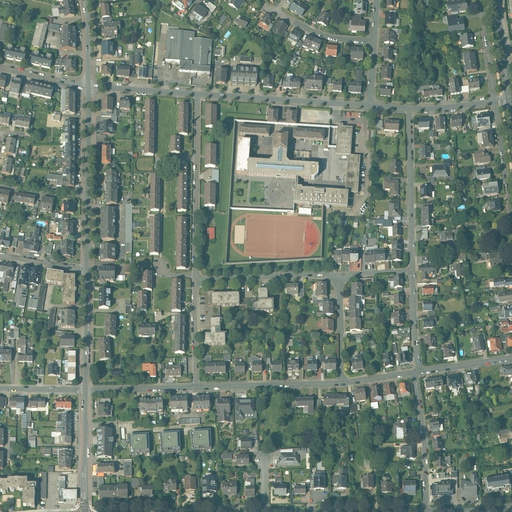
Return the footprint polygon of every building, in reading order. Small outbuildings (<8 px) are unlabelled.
[(175,0),(174,2),(177,4),(176,6),(177,8),(178,9),(179,9),(180,10),(181,10),(183,8),(186,10),(189,7),(192,4),(191,3),(193,0),(175,0)] [(243,1),(242,0),(231,0),(229,4),(237,10),(243,1)] [(454,2),(448,3),(449,9),(452,9),(452,13),(466,11),(465,0),(454,2)] [(216,8),(209,3),(205,8),(209,11),(212,13),(216,8)] [(299,3),(297,5),(294,3),(290,10),(295,13),(306,20),(306,19),(302,17),(307,8),(299,3)] [(366,3),(357,3),(357,7),(357,12),(356,12),(366,12),(366,3)] [(205,8),(200,4),(198,6),(193,13),(203,20),(208,13),(207,13),(209,11),(205,8)] [(72,5),(64,7),(64,10),(59,11),(60,15),(65,15),(66,18),(74,16),(72,5)] [(108,6),(101,7),(102,18),(109,17),(108,6)] [(325,14),(321,13),(317,23),(326,26),(328,22),(327,22),(330,14),(326,12),(325,14)] [(272,19),(265,15),(260,23),(268,27),(272,19)] [(389,15),(386,15),(385,25),(391,26),(393,26),(394,26),(394,16),(389,15)] [(249,21),(241,17),(237,24),(245,28),(249,21)] [(354,19),(351,19),(351,30),(348,30),(351,30),(351,31),(365,32),(365,23),(361,22),(361,19),(354,19)] [(457,20),(447,22),(448,23),(449,33),(464,31),(462,20),(457,20)] [(46,23),(38,22),(32,47),(41,49),(47,29),(48,24),(46,23)] [(287,27),(279,22),(273,32),(281,37),(284,31),(287,27)] [(108,24),(104,25),(104,29),(102,29),(102,36),(104,36),(104,39),(115,39),(115,36),(117,36),(117,28),(120,28),(120,23),(114,24),(108,24)] [(15,30),(7,29),(7,25),(1,24),(0,29),(0,38),(4,39),(5,34),(14,36),(15,30)] [(75,29),(61,29),(61,50),(75,50),(75,29)] [(301,34),(294,30),(291,35),(290,35),(288,39),(296,43),(297,43),(298,40),(301,34)] [(194,33),(167,31),(165,61),(180,62),(192,63),(194,37),(194,33)] [(396,33),(385,32),(385,37),(384,37),(384,43),(389,43),(389,44),(390,44),(390,43),(393,43),(394,38),(395,38),(396,33)] [(461,37),(460,37),(461,37),(461,38),(462,48),(473,47),(473,46),(471,36),(472,36),(472,35),(461,37)] [(205,40),(197,40),(197,38),(194,37),(192,63),(192,67),(210,68),(212,41),(208,40),(208,38),(205,38),(205,40)] [(314,40),(307,37),(304,44),(303,47),(310,49),(314,40)] [(322,43),(314,40),(310,49),(318,52),(322,43)] [(113,45),(102,45),(102,58),(113,58),(113,57),(117,58),(117,53),(113,53),(113,45)] [(225,55),(225,47),(221,46),(221,49),(214,49),(214,55),(225,55)] [(337,48),(327,47),(326,57),(336,57),(337,48)] [(363,50),(351,49),(351,59),(363,60),(363,50)] [(26,54),(7,50),(5,58),(24,62),(26,54)] [(383,50),(383,61),(392,61),(392,54),(396,54),(397,51),(389,50),(383,50)] [(466,64),(475,63),(474,54),(471,54),(463,55),(464,60),(465,60),(466,64)] [(52,60),(33,56),(32,64),(50,68),(52,60)] [(75,60),(67,60),(67,72),(75,72),(75,60)] [(192,63),(180,62),(180,72),(192,73),(192,67),(192,63)] [(475,63),(466,64),(467,72),(476,71),(475,63)] [(106,67),(102,67),(102,73),(102,76),(104,76),(111,76),(111,72),(112,72),(112,71),(111,71),(111,67),(109,67),(106,67)] [(125,69),(117,68),(117,71),(117,72),(117,77),(125,77),(125,78),(129,78),(129,73),(130,69),(127,69),(128,67),(125,67),(125,69)] [(143,68),(143,69),(139,68),(139,70),(138,70),(138,79),(147,79),(148,68),(147,68),(143,68)] [(387,68),(382,68),(381,80),(390,80),(391,69),(387,68)] [(244,84),(245,70),(232,69),(231,83),(244,84)] [(245,70),(244,84),(256,85),(257,71),(245,70)] [(226,71),(217,71),(216,84),(225,84),(225,79),(226,79),(226,76),(226,71)] [(266,77),(264,77),(263,87),(272,88),(273,75),(273,78),(266,77)] [(356,85),(349,84),(350,82),(349,82),(349,85),(348,93),(349,93),(357,94),(357,93),(359,92),(361,92),(361,91),(361,85),(361,78),(356,77),(356,85)] [(316,78),(313,78),(307,78),(307,84),(306,88),(309,88),(309,90),(319,91),(319,89),(321,89),(322,79),(316,78)] [(22,82),(13,79),(10,93),(19,95),(21,86),(22,82)] [(292,80),(284,80),(284,88),(291,89),(292,80)] [(300,81),(292,80),(291,89),(299,89),(300,84),(300,81)] [(339,84),(333,84),(332,92),(333,92),(341,92),(341,93),(342,84),(342,80),(339,80),(339,84)] [(478,80),(467,82),(468,86),(469,91),(476,90),(480,90),(479,86),(478,80)] [(457,81),(449,82),(451,95),(459,94),(458,89),(457,81)] [(34,84),(28,83),(26,89),(25,93),(26,93),(31,95),(32,95),(34,84)] [(53,89),(34,84),(32,95),(51,99),(53,89)] [(391,87),(386,86),(386,87),(381,87),(380,96),(390,96),(390,87),(391,87)] [(432,86),(427,87),(427,86),(420,87),(420,93),(421,92),(421,94),(423,94),(424,98),(433,97),(432,88),(432,86)] [(439,89),(439,87),(432,88),(433,97),(442,96),(441,88),(439,89)] [(76,95),(64,92),(63,102),(63,103),(75,103),(76,95)] [(108,99),(102,99),(102,106),(102,112),(112,112),(112,111),(112,108),(113,108),(113,105),(113,100),(108,99)] [(129,100),(126,99),(125,100),(121,100),(120,109),(130,110),(130,104),(129,104),(130,101),(129,100)] [(145,120),(154,120),(154,102),(145,102),(145,120)] [(75,103),(63,103),(63,114),(70,114),(70,115),(75,115),(75,103)] [(179,120),(188,120),(188,105),(179,105),(179,120)] [(216,107),(206,107),(206,111),(206,123),(206,127),(206,128),(216,128),(216,107)] [(278,111),(268,110),(268,124),(277,124),(280,124),(280,122),(281,122),(281,121),(277,121),(278,118),(278,116),(278,111)] [(297,112),(287,112),(287,117),(286,118),(286,122),(286,125),(296,125),(297,112)] [(488,115),(480,116),(480,117),(476,118),(478,128),(483,128),(490,127),(488,115)] [(10,117),(3,116),(2,124),(9,126),(10,121),(10,117)] [(461,117),(451,118),(452,127),(456,126),(456,128),(461,127),(461,123),(461,117)] [(23,120),(16,118),(16,122),(15,127),(22,128),(23,120)] [(444,119),(435,120),(436,131),(444,130),(444,131),(445,131),(444,126),(445,126),(445,125),(444,125),(444,119)] [(30,121),(23,120),(22,128),(29,129),(30,121)] [(154,120),(145,120),(145,138),(154,138),(154,120)] [(188,120),(179,120),(179,135),(187,135),(188,120)] [(429,120),(419,120),(419,129),(429,129),(429,120)] [(75,122),(66,122),(66,136),(75,136),(75,122)] [(399,123),(385,122),(384,131),(398,132),(399,123)] [(112,124),(101,124),(100,135),(112,135),(112,124)] [(343,125),(337,125),(335,155),(347,156),(351,156),(352,128),(343,128),(343,125)] [(306,130),(293,130),(293,139),(329,141),(330,127),(306,126),(306,130)] [(269,129),(239,127),(239,135),(269,137),(269,129)] [(490,132),(482,134),(484,148),(493,147),(491,132),(490,132)] [(75,136),(66,136),(63,136),(63,145),(66,145),(75,145),(75,136)] [(289,165),(286,161),(288,137),(274,136),(273,160),(269,163),(249,162),(248,162),(247,175),(296,178),(298,178),(314,179),(318,176),(318,167),(289,165)] [(154,138),(145,138),(145,156),(153,156),(154,138)] [(180,138),(171,138),(171,154),(179,154),(180,138)] [(16,141),(7,140),(6,147),(15,148),(16,141)] [(250,142),(239,141),(236,174),(247,175),(248,162),(249,162),(250,142)] [(75,145),(66,145),(66,152),(64,152),(64,154),(65,154),(65,160),(67,160),(74,160),(75,159),(75,145)] [(216,146),(205,146),(205,147),(205,150),(205,163),(205,167),(215,167),(216,146)] [(15,148),(6,147),(5,154),(9,154),(13,155),(15,148)] [(110,147),(102,147),(102,156),(110,156),(110,147)] [(430,148),(420,148),(420,159),(424,159),(425,159),(433,159),(433,154),(430,154),(430,148)] [(310,159),(310,152),(295,151),(294,155),(299,155),(299,157),(303,157),(303,162),(305,163),(305,159),(310,159)] [(483,154),(482,154),(476,155),(474,155),(475,161),(479,160),(479,165),(490,163),(490,158),(488,158),(488,155),(484,155),(483,154)] [(110,156),(102,156),(102,165),(109,165),(110,165),(110,162),(110,156)] [(351,156),(347,156),(345,192),(348,192),(348,193),(358,193),(360,157),(351,156)] [(12,161),(4,159),(3,166),(11,168),(12,161)] [(391,163),(390,163),(390,174),(400,174),(400,163),(397,163),(391,163)] [(11,168),(3,166),(2,173),(10,175),(11,168)] [(178,181),(187,181),(187,166),(178,166),(178,181)] [(448,167),(434,167),(434,173),(432,173),(432,177),(434,177),(448,177),(448,167)] [(483,170),(476,171),(477,180),(475,181),(490,179),(489,170),(483,170)] [(74,183),(63,181),(63,177),(63,171),(61,172),(60,173),(60,177),(58,176),(57,176),(57,181),(59,181),(58,186),(62,186),(62,187),(74,188),(74,183)] [(151,193),(159,193),(160,176),(151,176),(151,193)] [(345,192),(302,189),(302,188),(298,187),(298,178),(296,178),(295,189),(294,204),(347,207),(348,193),(348,192),(345,192)] [(178,196),(187,196),(187,181),(178,181),(178,196)] [(391,181),(384,181),(384,189),(390,189),(390,195),(398,195),(398,181),(391,181)] [(490,185),(483,186),(485,197),(497,195),(496,185),(490,185)] [(215,186),(205,186),(205,190),(204,202),(205,202),(205,206),(204,206),(204,207),(215,207),(215,186)] [(430,187),(421,187),(421,198),(431,198),(431,192),(430,192),(430,187)] [(10,193),(0,191),(0,193),(0,203),(8,205),(10,193)] [(116,192),(106,192),(106,205),(117,205),(117,192),(116,192)] [(159,193),(151,193),(150,211),(159,211),(159,193)] [(25,195),(16,194),(15,198),(15,202),(24,204),(25,195)] [(35,197),(25,195),(24,204),(29,205),(34,206),(35,201),(35,197)] [(187,196),(178,196),(178,212),(186,212),(187,196)] [(54,200),(43,198),(42,203),(41,208),(40,211),(51,213),(54,200)] [(34,206),(29,205),(28,208),(33,209),(33,211),(36,211),(37,208),(38,208),(38,202),(35,201),(34,206)] [(499,202),(489,203),(490,208),(488,208),(488,213),(491,213),(497,212),(499,212),(500,212),(499,202)] [(398,211),(398,203),(389,203),(389,217),(394,217),(400,217),(400,211),(398,211)] [(73,204),(65,204),(65,214),(73,214),(73,204)] [(430,208),(426,209),(426,210),(421,210),(421,217),(421,218),(430,218),(430,208)] [(115,210),(102,210),(102,221),(114,221),(115,210)] [(430,218),(421,218),(421,226),(421,229),(427,229),(427,227),(433,227),(433,220),(431,221),(431,218),(430,218)] [(150,237),(159,237),(159,229),(159,228),(159,219),(150,219),(150,237)] [(177,236),(186,236),(186,229),(186,227),(186,220),(177,220),(177,236)] [(63,223),(62,223),(58,223),(58,234),(62,234),(62,237),(73,237),(73,223),(63,223)] [(400,226),(392,227),(393,236),(401,236),(400,226)] [(114,229),(101,229),(101,240),(114,241),(114,229)] [(453,231),(444,231),(444,232),(438,232),(438,234),(438,235),(440,235),(441,235),(441,237),(441,238),(442,238),(442,240),(444,240),(444,241),(454,241),(454,236),(456,236),(458,236),(457,230),(453,231)] [(497,231),(485,233),(485,239),(488,238),(489,245),(498,244),(497,237),(498,237),(497,231)] [(29,243),(25,242),(24,242),(23,250),(30,251),(30,252),(32,241),(33,236),(30,236),(29,236),(29,240),(30,240),(29,243)] [(186,236),(177,236),(177,253),(186,253),(186,245),(186,244),(186,236)] [(159,237),(150,237),(150,255),(158,255),(159,247),(159,245),(159,237)] [(5,239),(3,238),(2,247),(8,248),(9,248),(10,240),(10,239),(5,239)] [(38,244),(34,244),(35,241),(32,241),(30,252),(31,252),(37,253),(37,252),(39,245),(39,244),(38,244)] [(73,244),(61,243),(61,257),(73,257),(73,244)] [(393,244),(392,244),(392,252),(400,251),(401,251),(400,248),(401,247),(401,243),(393,244)] [(117,246),(101,245),(101,262),(116,262),(117,246)] [(358,251),(350,251),(350,252),(349,261),(357,261),(358,251)] [(374,251),(366,252),(366,254),(364,254),(365,264),(375,263),(375,262),(374,252),(374,251)] [(384,251),(374,252),(375,262),(385,261),(384,251)] [(392,252),(392,261),(400,261),(400,251),(392,252)] [(350,252),(342,252),(341,253),(341,262),(349,262),(349,261),(350,252)] [(186,253),(177,253),(176,269),(186,269),(186,262),(186,260),(186,253)] [(341,253),(333,253),(333,263),(341,263),(341,262),(341,253)] [(493,255),(489,256),(490,263),(493,263),(493,266),(502,264),(501,254),(500,254),(493,255)] [(447,264),(436,265),(436,274),(441,273),(441,269),(447,269),(447,264)] [(14,266),(7,265),(5,277),(7,278),(7,277),(8,274),(10,274),(10,275),(11,275),(11,274),(13,274),(14,266)] [(428,265),(422,265),(422,280),(428,280),(428,275),(431,275),(432,275),(436,275),(436,274),(436,265),(435,265),(428,265)] [(462,266),(453,267),(455,281),(459,280),(461,280),(461,277),(464,277),(462,266)] [(31,269),(24,268),(23,272),(21,271),(20,275),(26,276),(25,283),(29,284),(30,278),(30,277),(32,269),(31,269)] [(111,268),(103,268),(99,268),(99,281),(115,281),(115,268),(111,268)] [(39,270),(32,269),(31,269),(32,269),(30,277),(30,278),(34,278),(34,281),(37,281),(39,270)] [(75,276),(63,276),(63,274),(48,271),(46,283),(63,286),(63,285),(64,285),(64,298),(63,298),(63,304),(75,304),(75,298),(75,293),(76,293),(76,290),(75,290),(75,283),(75,276)] [(152,273),(143,273),(143,291),(151,291),(152,273)] [(402,277),(393,278),(388,278),(388,282),(393,282),(394,281),(394,288),(396,288),(402,288),(402,277)] [(493,281),(494,288),(504,286),(504,287),(511,286),(511,283),(511,280),(504,281),(504,279),(499,280),(493,281)] [(172,296),(181,296),(181,281),(172,281),(172,296)] [(41,285),(36,312),(42,313),(47,286),(41,285)] [(298,285),(287,286),(287,290),(287,294),(298,294),(298,285)] [(357,285),(351,285),(351,298),(362,297),(362,298),(362,285),(359,285),(357,285)] [(269,290),(258,290),(258,299),(253,299),(253,305),(253,312),(273,312),(273,300),(268,300),(267,290),(269,290)] [(109,291),(99,291),(99,309),(109,309),(109,291)] [(221,306),(221,294),(221,291),(207,292),(207,307),(210,307),(212,307),(220,306),(221,306)] [(511,293),(505,294),(499,295),(499,296),(499,300),(500,300),(501,303),(507,302),(511,301),(511,293)] [(146,294),(138,294),(137,311),(146,312),(146,294)] [(221,294),(221,306),(240,306),(239,300),(239,294),(221,294)] [(402,295),(394,295),(394,305),(403,305),(402,295)] [(181,296),(172,296),(172,312),(180,312),(181,296)] [(332,303),(324,303),(324,312),(318,312),(318,315),(333,315),(332,303)] [(432,303),(423,303),(423,311),(432,311),(432,303)] [(360,304),(350,304),(350,312),(358,312),(360,312),(360,304)] [(220,306),(212,307),(212,319),(210,319),(211,334),(220,334),(220,329),(220,319),(221,319),(220,319),(220,306)] [(511,307),(503,309),(505,319),(507,319),(511,317),(511,307)] [(51,309),(47,330),(53,331),(56,309),(51,309)] [(75,312),(61,312),(61,328),(75,328),(75,312)] [(358,312),(350,312),(350,320),(360,320),(363,320),(363,316),(358,316),(358,312)] [(403,313),(392,313),(392,318),(394,318),(394,325),(403,325),(403,313)] [(115,317),(105,317),(105,338),(108,338),(109,338),(115,338),(115,330),(116,330),(116,325),(115,325),(115,317)] [(175,335),(185,335),(185,317),(175,317),(175,335)] [(432,319),(427,319),(427,320),(423,321),(424,328),(433,328),(433,322),(436,322),(436,318),(432,319)] [(360,320),(350,320),(350,331),(360,331),(360,320)] [(327,321),(323,321),(323,322),(323,332),(333,332),(333,321),(327,321)] [(155,327),(138,326),(138,336),(142,337),(151,337),(155,337),(155,327)] [(19,338),(19,327),(14,327),(14,330),(9,330),(9,339),(19,338)] [(211,334),(205,335),(205,342),(206,342),(206,346),(225,345),(225,335),(226,334),(220,334),(211,334)] [(185,335),(175,335),(175,353),(184,354),(185,335)] [(74,338),(65,337),(65,342),(62,342),(62,347),(74,347),(74,338)] [(434,337),(425,338),(426,348),(436,347),(434,337)] [(481,337),(473,338),(475,353),(483,351),(481,340),(481,337)] [(109,340),(105,340),(99,340),(100,361),(110,360),(110,352),(110,348),(109,348),(109,340)] [(498,340),(487,342),(488,348),(492,347),(493,351),(501,350),(500,346),(499,346),(499,344),(500,343),(499,342),(498,341),(498,340)] [(451,345),(447,345),(448,347),(442,348),(444,359),(453,358),(452,353),(454,353),(453,350),(452,351),(451,345)] [(11,362),(11,351),(3,351),(3,352),(3,362),(11,362)] [(408,353),(399,354),(399,357),(398,357),(399,361),(400,361),(400,364),(409,363),(408,353)] [(391,355),(384,356),(385,364),(385,367),(386,367),(393,366),(391,355)] [(355,360),(351,360),(353,371),(363,370),(362,363),(361,356),(360,356),(355,357),(355,360)] [(244,365),(238,365),(238,364),(239,364),(239,360),(234,360),(234,368),(234,370),(235,370),(235,374),(235,373),(244,373),(245,373),(244,365)] [(316,362),(312,362),(312,361),(307,361),(307,363),(308,371),(317,371),(316,362)] [(335,361),(325,361),(325,370),(332,370),(332,371),(336,370),(335,361)] [(298,362),(289,362),(289,366),(287,366),(287,372),(292,372),(292,371),(299,371),(298,362)] [(259,364),(252,364),(252,373),(262,373),(261,363),(259,364)] [(281,363),(271,363),(272,369),(272,368),(272,372),(277,371),(277,372),(282,372),(281,366),(281,363)] [(215,374),(215,364),(205,364),(205,374),(215,374)] [(215,364),(215,374),(226,374),(225,364),(215,364)] [(150,365),(142,365),(143,372),(143,371),(150,371),(150,378),(156,378),(156,366),(150,366),(150,365)] [(173,367),(165,367),(165,377),(173,377),(173,367)] [(181,367),(173,367),(173,377),(181,377),(181,375),(181,367)] [(511,367),(502,369),(503,377),(511,375),(511,377),(511,378),(509,379),(511,378),(511,367)] [(471,374),(464,375),(466,387),(466,388),(472,387),(472,386),(475,385),(475,382),(476,382),(475,378),(474,378),(474,376),(474,374),(471,374)] [(458,376),(447,378),(448,387),(451,387),(451,389),(453,390),(456,389),(457,388),(457,386),(460,386),(459,380),(458,376)] [(441,379),(432,380),(434,388),(434,390),(438,389),(439,389),(439,388),(442,387),(442,386),(441,379)] [(432,380),(424,381),(426,390),(434,388),(432,380)] [(408,383),(399,385),(401,397),(404,397),(404,394),(410,393),(408,383)] [(392,386),(385,387),(386,396),(394,395),(392,386)] [(380,388),(372,389),(373,395),(373,397),(373,398),(381,397),(380,388)] [(364,390),(354,391),(356,402),(356,404),(356,402),(360,401),(359,400),(365,399),(364,390)] [(346,396),(339,396),(339,395),(334,395),(334,396),(335,405),(344,405),(344,407),(349,407),(349,400),(346,400),(346,396)] [(333,396),(329,396),(323,396),(323,406),(335,406),(335,405),(334,396),(333,396)] [(209,397),(193,398),(193,411),(209,410),(209,397)] [(187,398),(171,398),(171,411),(187,411),(187,398)] [(38,399),(30,399),(30,409),(38,409),(38,408),(38,399)] [(71,400),(61,400),(61,399),(57,399),(57,400),(56,400),(56,409),(71,410),(71,400)] [(308,399),(295,400),(295,408),(308,407),(308,399)] [(155,401),(147,401),(147,400),(139,400),(140,412),(146,412),(146,413),(156,413),(156,412),(163,412),(162,400),(155,400),(155,401)] [(229,401),(218,401),(218,413),(219,422),(229,422),(229,416),(229,413),(229,401)] [(254,401),(243,401),(235,401),(236,412),(235,412),(235,413),(236,413),(236,420),(244,419),(244,415),(254,414),(254,401)] [(100,405),(99,405),(99,417),(109,417),(112,417),(112,411),(109,411),(109,406),(109,405),(100,405)] [(438,419),(434,420),(434,421),(429,422),(431,431),(432,431),(432,433),(438,432),(438,430),(439,430),(438,425),(441,425),(440,420),(438,420),(438,419)] [(410,425),(405,426),(405,425),(400,425),(400,429),(399,430),(397,430),(397,434),(397,439),(403,439),(403,436),(411,435),(410,425)] [(71,430),(62,430),(56,430),(56,434),(61,434),(61,438),(71,438),(71,430)] [(112,430),(98,430),(97,434),(97,436),(98,436),(98,437),(97,438),(97,439),(97,440),(97,442),(98,443),(98,449),(98,452),(97,452),(97,458),(111,458),(111,443),(113,443),(114,443),(114,440),(113,440),(111,440),(112,430)] [(212,450),(210,430),(191,432),(192,451),(212,450)] [(179,432),(160,434),(161,453),(181,452),(179,432)] [(148,434),(129,436),(130,455),(150,454),(148,434)] [(251,439),(241,440),(241,449),(251,448),(251,439)] [(441,440),(432,441),(434,451),(442,450),(441,440)] [(412,448),(401,448),(402,456),(413,456),(412,448)] [(70,453),(60,452),(60,461),(70,461),(70,453)] [(293,454),(281,454),(281,459),(279,459),(279,464),(298,464),(297,455),(297,454),(293,454)] [(248,456),(236,457),(237,466),(249,466),(248,456)] [(443,458),(443,459),(435,459),(436,468),(444,468),(444,464),(449,464),(449,459),(450,459),(450,457),(448,457),(448,458),(443,458)] [(70,461),(60,461),(60,469),(70,470),(70,461)] [(132,477),(131,464),(124,464),(124,477),(132,477)] [(114,465),(97,466),(97,474),(114,474),(114,465)] [(348,470),(339,470),(339,479),(333,479),(333,485),(336,484),(336,487),(337,487),(337,489),(344,489),(344,483),(343,483),(343,480),(348,480),(348,470)] [(372,475),(367,475),(367,477),(363,477),(363,483),(360,483),(360,489),(372,489),(372,475)] [(479,479),(476,479),(475,475),(471,475),(471,483),(466,483),(466,480),(461,480),(461,488),(461,497),(476,496),(476,492),(476,491),(476,488),(480,487),(479,479)] [(509,476),(484,480),(486,494),(499,492),(499,490),(501,489),(501,492),(511,490),(509,476)] [(216,477),(212,478),(205,478),(205,480),(203,480),(202,480),(202,486),(202,490),(202,496),(208,496),(213,495),(213,492),(216,492),(216,489),(216,488),(216,487),(216,483),(216,481),(216,478),(216,477)] [(324,478),(314,478),(314,484),(314,489),(314,490),(324,490),(324,483),(324,478)] [(195,479),(185,479),(185,480),(185,486),(185,491),(195,491),(195,479)] [(23,490),(27,485),(27,480),(8,480),(8,482),(8,490),(23,490)] [(233,480),(233,482),(229,482),(229,484),(222,484),(222,489),(222,491),(224,491),(224,496),(235,496),(237,496),(237,493),(236,480),(233,480)] [(8,490),(8,482),(0,481),(0,492),(8,492),(8,490)] [(176,484),(176,482),(164,482),(164,486),(163,486),(163,491),(164,491),(168,491),(169,491),(176,491),(176,484)] [(254,483),(247,483),(247,482),(245,482),(245,496),(254,496),(254,488),(254,483)] [(415,483),(406,483),(406,482),(402,482),(402,489),(403,489),(403,493),(408,493),(408,491),(415,491),(415,483)] [(395,489),(395,484),(381,484),(381,493),(391,493),(391,489),(395,489)] [(453,484),(433,484),(433,496),(452,495),(452,490),(453,490),(453,484)] [(27,485),(23,490),(23,506),(35,506),(35,485),(27,485)] [(118,486),(118,487),(103,487),(99,488),(99,499),(121,499),(121,498),(128,498),(128,486),(118,486)] [(154,492),(154,486),(148,487),(142,488),(142,497),(152,497),(152,492),(154,492)] [(281,487),(281,486),(274,486),(274,495),(278,495),(278,496),(286,496),(285,487),(281,487)] [(76,491),(64,491),(64,501),(76,501),(76,491)]
